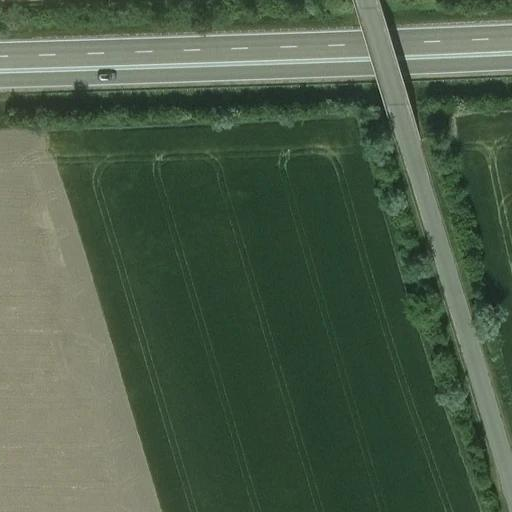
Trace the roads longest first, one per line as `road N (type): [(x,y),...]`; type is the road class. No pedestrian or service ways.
road 1 (trunk): [(0,84),(511,65)]
road 2 (trunk): [(511,41),(0,59)]
road 3 (unclassified): [(511,482),(366,0)]
